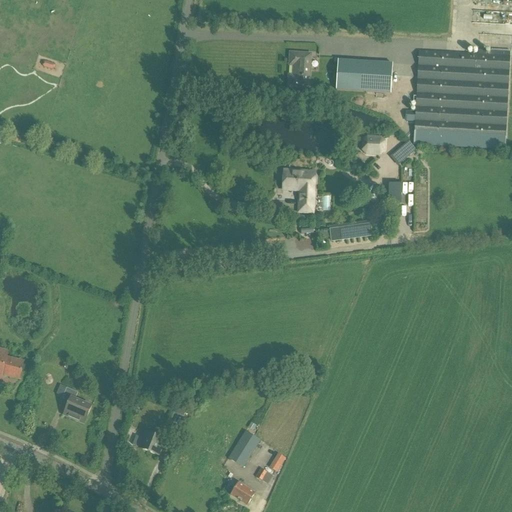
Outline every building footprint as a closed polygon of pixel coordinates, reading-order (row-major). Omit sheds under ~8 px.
[(471,11),(470,22),(494,23),(494,11),(471,11)] [(508,34),(471,34),(470,44),(508,45),(508,34)] [(478,51),(478,55),(419,52),(414,136),(506,142),(511,52),(478,51)] [(288,88),(308,89),(310,55),(290,54),(289,65),(294,66),(293,77),(289,76),(288,88)] [(379,68),(335,65),(334,91),(378,94),(379,68)] [(380,157),(386,154),(386,142),(382,137),(369,136),(361,141),(361,152),(366,157),(380,157)] [(408,141),(389,157),(397,166),(416,150),(408,141)] [(299,213),(313,214),(313,202),(310,202),(311,175),(293,174),(293,172),(284,172),(283,189),(289,189),(289,191),(300,192),(299,213)] [(400,204),(400,184),(390,183),(389,204),(400,204)] [(370,224),(329,229),(330,242),(372,237),(370,224)] [(7,360),(8,356),(0,353),(0,379),(2,380),(3,376),(20,380),(23,364),(7,360)] [(84,426),(92,408),(76,401),(78,395),(67,390),(62,401),(69,404),(63,417),(69,420),(69,419),(79,424),(84,426)] [(189,408),(178,404),(174,414),(185,418),(189,408)] [(140,449),(159,457),(165,441),(161,440),(164,432),(157,430),(154,436),(146,434),(140,449)] [(246,432),(229,460),(244,469),(261,441),(246,432)] [(278,454),(269,468),(277,473),(286,459),(278,454)] [(256,478),(268,486),(273,477),(261,470),(256,478)] [(231,496),(248,506),(256,494),(239,484),(231,496)]
